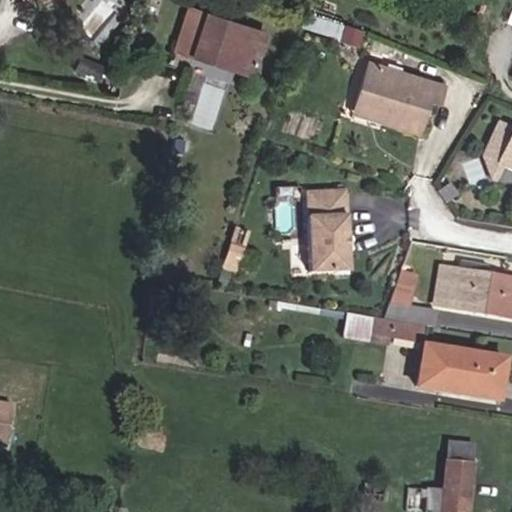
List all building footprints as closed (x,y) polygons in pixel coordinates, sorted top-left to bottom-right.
[(58,15),(60,0),(45,0),(40,5),(44,6),(43,12),(58,15)] [(191,55),(205,15),(188,9),(174,49),(191,55)] [(341,39),(345,26),(305,14),(301,27),(341,39)] [(250,75),(264,35),(205,15),(191,55),(250,75)] [(357,46),(362,31),(345,26),(341,39),(340,40),(357,46)] [(97,81),(103,66),(79,56),(73,72),(97,81)] [(438,103),(443,85),(367,62),(354,103),(392,115),(389,127),(417,136),(428,100),(438,103)] [(392,115),(354,103),(350,116),(389,127),(392,115)] [(495,164),(511,130),(497,123),(481,156),(490,181),(494,183),(501,167),(495,164)] [(511,130),(495,164),(501,167),(511,172),(511,130)] [(348,273),(344,190),(303,192),(307,275),(348,273)] [(510,319),(511,310),(511,280),(485,276),(487,266),(460,261),(458,271),(439,268),(432,306),(510,319)] [(167,281),(169,270),(156,268),(154,279),(167,281)] [(432,328),(435,311),(406,306),(413,278),(400,273),(383,320),(432,328)] [(370,342),(374,320),(347,315),(343,338),(370,342)] [(421,343),(424,328),(374,320),(370,342),(385,345),(386,337),(421,343)] [(496,401),(503,360),(422,346),(415,387),(496,401)] [(0,446),(5,447),(12,408),(0,405),(0,446)] [(466,511),(473,445),(446,442),(441,490),(406,487),(403,511),(466,511)] [(383,501),(384,486),(364,484),(363,494),(376,496),(376,501),(383,501)]
